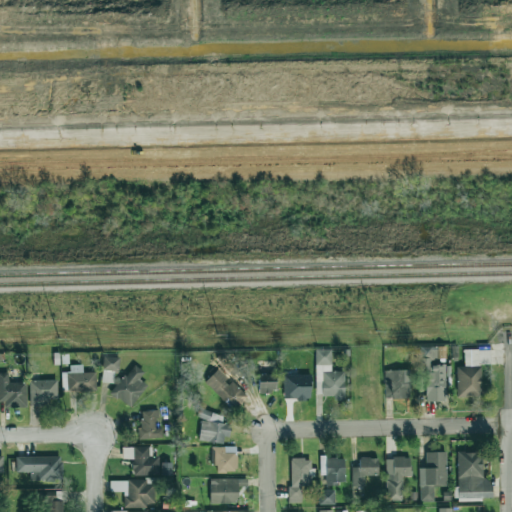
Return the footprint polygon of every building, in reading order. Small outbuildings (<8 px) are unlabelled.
[(445,364),(435,364),(435,346),(422,347),(423,401),(445,401),(445,364)] [(344,371),(331,372),(331,349),(315,350),(316,392),(321,392),(321,396),(334,396),(334,400),(344,400),(344,371)] [(102,370),(118,371),(119,357),(102,356),(102,370)] [(69,372),(61,372),(62,391),(96,389),(95,372),(83,372),(82,364),(69,365),(69,372)] [(143,372),(133,364),(111,393),(130,408),(147,385),(138,378),(143,372)] [(229,380),(218,368),(205,380),(229,406),(243,393),(230,379),(229,380)] [(114,371),(102,370),(102,382),(113,383),(114,371)] [(384,370),(385,399),(410,398),(410,370),(384,370)] [(0,406),(26,406),(26,382),(9,382),(8,372),(0,372),(0,406)] [(275,374),(258,375),(258,392),(276,392),(275,374)] [(283,399),(310,399),(310,375),(283,375),(283,399)] [(57,379),(29,380),(30,405),(49,405),(49,399),(57,398),(57,379)] [(197,439),(225,445),(229,425),(221,423),(223,415),(199,409),(197,417),(202,419),(197,439)] [(157,410),(139,411),(140,438),(162,438),(162,427),(157,428),(157,410)] [(171,463),(158,463),(158,456),(152,457),(151,446),(122,447),(122,459),(132,459),(132,476),(171,475),(171,463)] [(236,446),(214,446),(214,472),(237,472),(236,446)] [(482,451),(457,452),(458,498),(492,498),(492,480),(483,480),(482,451)] [(420,467),(421,501),(433,500),(433,486),(446,486),(446,452),(426,452),(426,467),(420,467)] [(15,457),(16,472),(30,472),(30,480),(61,480),(61,456),(15,457)] [(344,457),(319,458),(320,475),(325,475),(325,483),(344,483),(344,457)] [(378,475),(378,457),(359,458),(359,467),(351,467),(352,487),(364,486),(364,475),(378,475)] [(385,458),(386,501),(402,500),(402,476),(410,476),(410,457),(385,458)] [(302,503),(302,486),(312,486),(312,458),(289,458),(290,503),(302,503)] [(238,503),(238,486),(247,486),(247,478),(209,479),(210,504),(238,503)] [(123,506),(154,507),(155,484),(146,484),(146,480),(128,480),(127,496),(123,496),(123,506)] [(334,490),(319,490),(319,504),(334,505),(334,490)] [(64,511),(64,501),(55,501),(54,495),(45,495),(45,511),(64,511)]
